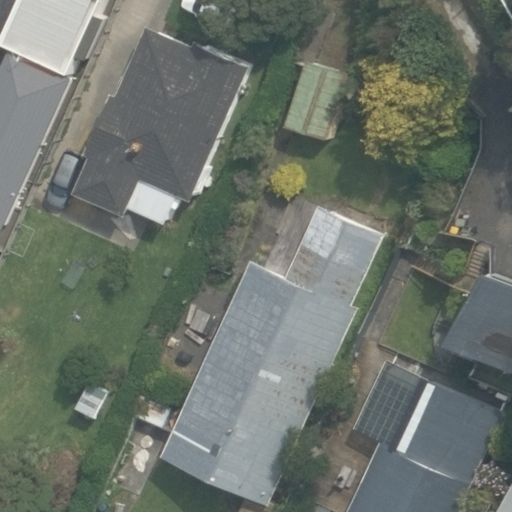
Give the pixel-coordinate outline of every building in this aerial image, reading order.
[(0,223),(13,229),(116,0),(26,0),(8,42),(17,46),(0,84),(0,223)] [(154,211),(175,220),(188,192),(204,199),(263,62),(208,38),(206,44),(159,24),(129,95),(123,93),(97,153),(102,155),(86,192),(136,213),(145,193),(159,199),(154,211)] [(295,124),(338,137),(351,95),(359,71),(315,57),(295,124)] [(22,256),(63,274),(92,206),(52,188),(22,256)] [(248,511),(278,511),(371,305),(363,302),(394,230),(330,202),(298,273),(262,257),(175,455),(257,491),(248,511)] [(136,256),(173,274),(188,242),(150,224),(136,256)] [(468,340),(511,357),(511,278),(495,272),(468,340)] [(357,511),(468,511),(511,418),(511,410),(433,375),(430,382),(390,363),(361,426),(391,440),(357,511)] [(86,408),(105,416),(116,391),(97,383),(86,408)] [(148,414),(172,424),(181,403),(157,393),(148,414)]
